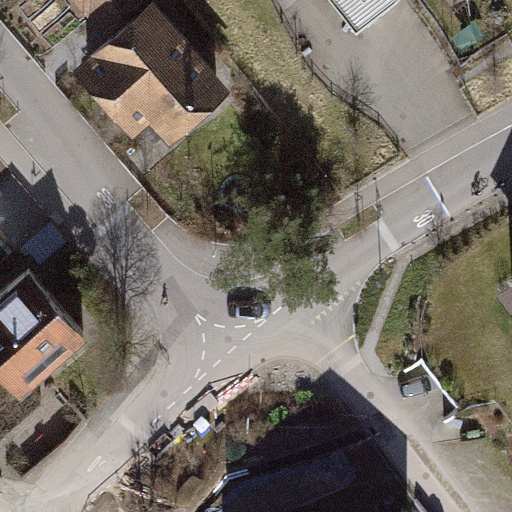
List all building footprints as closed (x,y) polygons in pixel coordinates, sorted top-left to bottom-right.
[(125,0),(63,0),(92,31),(125,0)] [(334,0),(361,33),(380,17),(399,0),(334,0)] [(217,87),(140,1),(63,69),(141,155),(217,87)] [(511,239),(471,272),(511,322),(511,239)] [(0,390),(6,398),(74,341),(15,272),(0,285),(0,390)]
